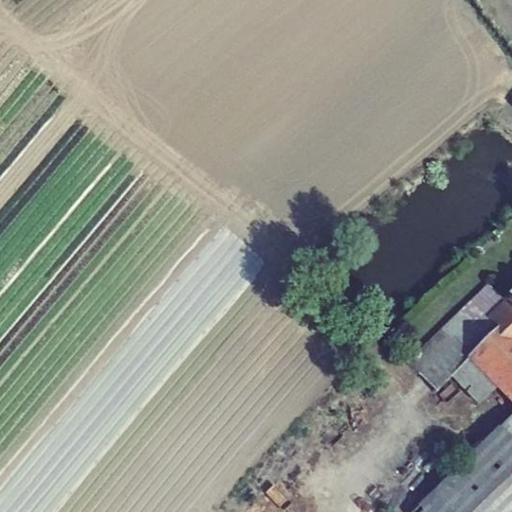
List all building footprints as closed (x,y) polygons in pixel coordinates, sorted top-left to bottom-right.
[(500,305),(502,303),(487,286),(407,362),(435,395),(450,381),(449,380),(465,365),(497,334),(485,321),(501,306),(500,305)] [(497,334),(465,365),(494,394),(511,411),(511,293),(502,303),(500,305),(501,306),(485,321),(497,334)] [(478,409),(494,394),(465,365),(449,380),(450,381),(478,409)] [(511,449),(511,418),(496,433),(511,449)] [(415,511),(511,511),(511,449),(496,433),(415,511)]
